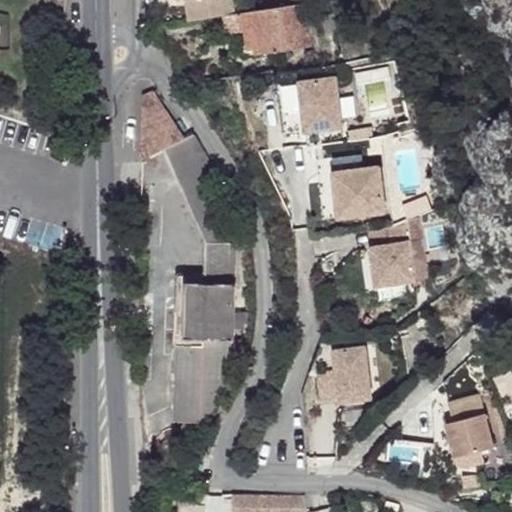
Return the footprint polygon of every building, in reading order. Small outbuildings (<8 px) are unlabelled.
[(167,0),(168,1),(199,3),(202,20),(246,13),(244,0),(167,0)] [(305,5),(255,12),(259,49),(259,53),(310,46),(305,5)] [(255,12),(241,14),(246,51),(259,49),(255,12)] [(336,77),(278,85),(283,127),(303,124),(304,130),(341,125),(336,77)] [(156,92),(147,96),(146,161),(163,150),(186,199),(209,239),(206,273),(207,290),(179,290),(177,339),(171,420),(202,422),(221,402),(231,380),(234,340),(236,301),(240,300),(241,264),(236,262),(236,241),(239,240),(240,227),(240,220),(217,181),(220,179),(192,134),(186,137),(174,117),(163,104),(156,92)] [(303,124),(283,127),(283,133),(304,130),(303,124)] [(367,155),(334,159),(335,174),(338,174),(368,170),(367,155)] [(335,174),(334,159),(322,161),(325,221),(340,219),(338,174),(335,174)] [(368,170),(338,174),(340,219),(385,213),(384,168),(368,170)] [(409,242),(368,246),(373,286),(413,282),(409,242)] [(206,273),(180,272),(179,290),(207,290),(206,273)] [(246,340),(234,340),(231,380),(233,381),(246,340)] [(366,344),(332,347),(334,367),(338,402),(372,398),(366,344)] [(338,402),(334,367),(318,369),(317,381),(319,404),(338,402)] [(492,416),(455,431),(469,465),(471,471),(481,473),(498,467),(494,455),(505,450),(492,416)] [(505,450),(494,455),(498,467),(510,462),(505,450)] [(305,495),(233,495),(233,511),(307,511),(306,504),(305,495)]
